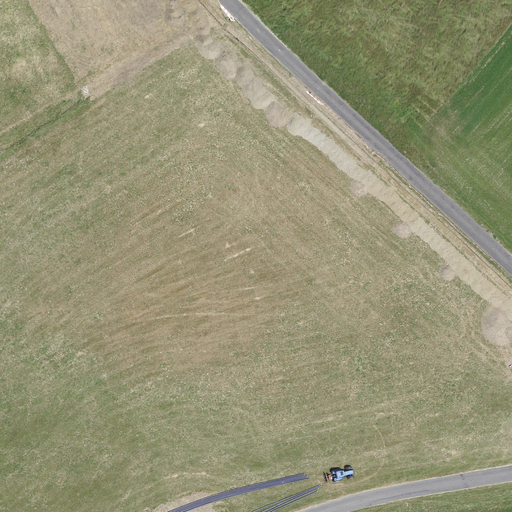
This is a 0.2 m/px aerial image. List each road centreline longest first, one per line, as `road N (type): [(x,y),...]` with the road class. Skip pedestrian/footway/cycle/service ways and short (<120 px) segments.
road 1 (unclassified): [(229,0),(511,269)]
road 2 (unclassified): [(336,511),(511,475)]
